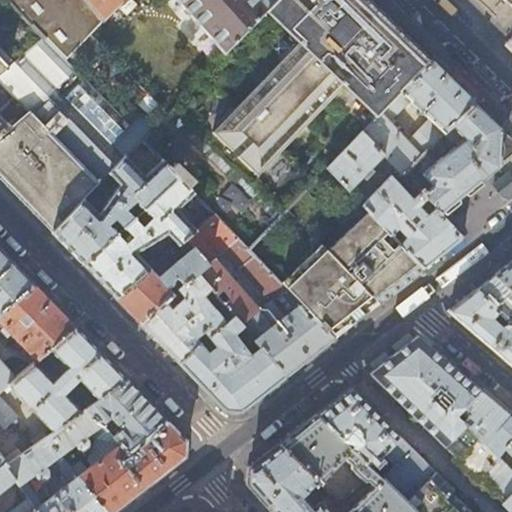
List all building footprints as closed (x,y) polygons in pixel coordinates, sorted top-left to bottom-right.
[(101,21),(83,0),(8,0),(43,37),(65,59),(101,21)] [(83,0),(101,21),(121,0),(83,0)] [(419,43),(387,12),(374,0),(277,0),(232,47),(172,109),(281,215),(328,166),(362,131),(400,91),(433,56),(419,43)] [(184,0),(232,47),(277,0),(184,0)] [(64,60),(65,59),(43,37),(8,66),(0,72),(0,80),(15,95),(28,109),(55,87),(74,70),(64,60)] [(450,72),(433,56),(400,91),(412,101),(422,112),(418,116),(423,121),(427,116),(430,119),(444,133),(452,124),(473,102),(477,98),(450,72)] [(0,72),(8,66),(0,57),(0,72)] [(74,70),(55,87),(111,145),(129,127),(74,70)] [(55,87),(28,109),(10,126),(0,133),(0,173),(55,230),(92,191),(111,172),(127,156),(143,139),(154,128),(140,115),(129,127),(111,145),(55,87)] [(430,119),(407,141),(401,134),(406,130),(393,118),(412,101),(400,91),(362,131),(384,154),(403,175),(444,133),(430,119)] [(28,109),(15,95),(0,109),(0,115),(10,126),(28,109)] [(499,127),(473,102),(452,124),(464,137),(421,174),(431,184),(425,191),(421,187),(418,190),(420,192),(425,198),(435,208),(440,214),(473,186),(498,166),(499,145),(499,127)] [(0,133),(10,126),(0,115),(0,133)] [(464,137),(452,124),(444,133),(403,175),(418,190),(421,187),(425,191),(431,184),(421,174),(464,137)] [(154,128),(143,139),(152,148),(164,135),(156,126),(154,128)] [(349,189),(384,154),(362,131),(328,166),(349,189)] [(145,175),(127,156),(111,172),(121,183),(105,204),(92,191),(55,230),(53,232),(84,264),(117,232),(109,223),(116,217),(124,225),(135,216),(126,207),(135,198),(144,207),(177,175),(172,169),(162,158),(145,175)] [(178,163),(172,169),(177,175),(190,188),(197,181),(178,163)] [(193,191),(190,188),(177,175),(144,207),(152,215),(143,225),(135,216),(124,225),(132,234),(125,241),(117,232),(84,264),(116,297),(149,267),(155,262),(142,247),(166,231),(177,243),(186,236),(196,227),(176,207),(193,191)] [(418,205),(425,198),(420,192),(414,198),(391,175),(362,203),(369,210),(390,232),(397,224),(408,236),(400,243),(423,267),(440,254),(462,237),(454,229),(440,214),(435,208),(428,215),(418,205)] [(511,180),(497,192),(502,198),(509,201),(511,198),(511,180)] [(369,210),(327,249),(378,303),(399,286),(423,267),(400,243),(390,232),(369,210)] [(213,212),(196,227),(186,236),(194,245),(208,262),(214,257),(221,250),(237,237),(213,212)] [(282,284),(237,237),(221,250),(238,267),(239,266),(271,299),(260,309),(242,324),(260,346),(286,375),(304,361),(333,338),(286,288),(282,284)] [(282,284),(286,288),(327,249),(322,244),(282,284)] [(197,272),(208,262),(194,245),(157,276),(149,267),(116,297),(140,322),(166,299),(173,293),(167,286),(171,285),(176,277),(183,284),(197,272)] [(0,313),(34,285),(0,249),(0,313)] [(327,249),(286,288),(333,338),(349,326),(378,303),(327,249)] [(214,257),(208,262),(197,272),(210,287),(215,293),(224,286),(223,288),(224,290),(225,291),(226,292),(227,293),(230,293),(231,293),(222,301),(233,315),(242,324),(260,309),(214,257)] [(511,260),(496,274),(511,289),(511,260)] [(197,272),(183,284),(178,289),(185,297),(173,307),(166,299),(140,322),(179,362),(202,341),(197,337),(204,331),(209,336),(233,315),(222,301),(218,296),(209,303),(202,295),(210,287),(197,272)] [(511,289),(496,274),(476,289),(511,323),(511,289)] [(74,326),(34,285),(0,313),(0,320),(4,325),(1,329),(6,335),(10,331),(36,358),(49,348),(74,326)] [(511,364),(511,323),(476,289),(449,311),(511,364)] [(233,332),(242,324),(233,315),(209,336),(216,344),(210,350),(202,341),(179,362),(225,410),(240,411),(252,402),(286,375),(260,346),(251,353),(233,332)] [(126,380),(74,326),(49,348),(67,367),(53,382),(32,361),(15,376),(2,387),(7,392),(11,388),(54,431),(81,412),(63,393),(78,378),(99,400),(126,380)] [(417,336),(393,355),(455,416),(465,407),(480,390),(417,336)] [(461,422),(455,416),(393,355),(370,372),(457,458),(476,437),(461,422)] [(0,359),(0,388),(2,387),(15,376),(0,359)] [(165,421),(126,380),(99,400),(86,409),(101,425),(109,417),(111,417),(121,428),(112,437),(114,439),(127,452),(165,421)] [(341,438),(351,429),(360,438),(350,447),(381,476),(403,498),(404,498),(429,474),(433,470),(350,388),(317,414),(341,438)] [(484,394),(480,390),(465,407),(468,410),(464,413),(467,416),(461,422),(476,437),(484,445),(510,415),(484,394)] [(18,416),(0,397),(0,411),(11,422),(18,416)] [(86,409),(81,412),(54,431),(45,438),(59,455),(75,443),(78,447),(84,450),(88,447),(87,440),(84,437),(101,425),(86,409)] [(11,422),(0,411),(0,425),(4,429),(11,422)] [(341,438),(317,414),(311,419),(280,443),(318,481),(344,456),(350,463),(349,466),(361,478),(367,479),(372,484),(381,476),(350,447),(341,438)] [(511,417),(510,415),(484,445),(496,457),(505,449),(511,456),(511,417)] [(175,431),(165,421),(127,452),(114,439),(102,448),(106,453),(78,476),(107,511),(112,511),(147,485),(184,456),(185,441),(175,431)] [(511,472),(496,457),(484,445),(476,437),(457,458),(502,503),(503,502),(479,479),(482,476),(505,499),(511,491),(511,472)] [(60,456),(59,455),(45,438),(7,464),(4,466),(15,480),(19,485),(25,481),(36,473),(37,477),(46,481),(49,479),(48,470),(44,467),(56,458),(60,456)] [(318,482),(318,481),(280,443),(266,454),(249,468),(248,483),(273,511),(342,511),(345,509),(341,505),(329,493),(314,507),(304,494),(318,482)] [(7,464),(0,454),(0,491),(15,480),(4,466),(7,464)] [(60,456),(56,458),(60,470),(70,482),(42,504),(25,481),(19,485),(28,497),(34,507),(36,509),(38,511),(107,511),(78,476),(60,456)] [(341,505),(367,479),(361,478),(349,466),(350,463),(344,456),(318,481),(318,482),(329,493),(341,505)] [(427,511),(448,492),(429,474),(404,498),(415,509),(418,511),(427,511)] [(403,498),(381,476),(372,484),(347,510),(348,511),(412,511),(415,509),(404,498),(403,498)] [(448,492),(427,511),(468,511),(450,494),(453,490),(452,489),(448,492)] [(511,511),(511,491),(505,499),(503,502),(502,503),(511,511)] [(29,510),(34,507),(28,497),(23,501),(29,510)]
